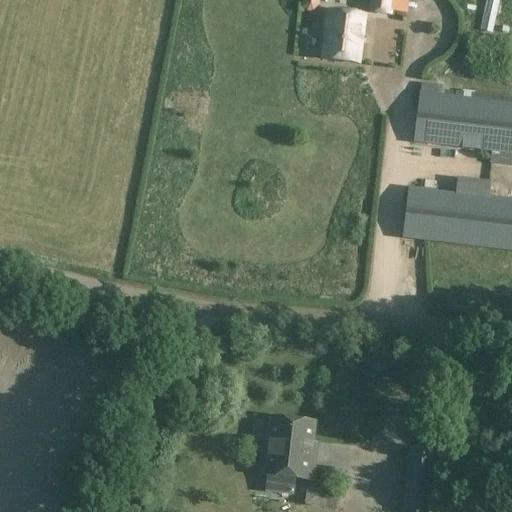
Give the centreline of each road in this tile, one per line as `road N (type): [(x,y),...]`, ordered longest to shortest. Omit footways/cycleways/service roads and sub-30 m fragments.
road 1 (unclassified): [(511,321),(200,307)]
road 2 (track): [(200,307),(0,257)]
